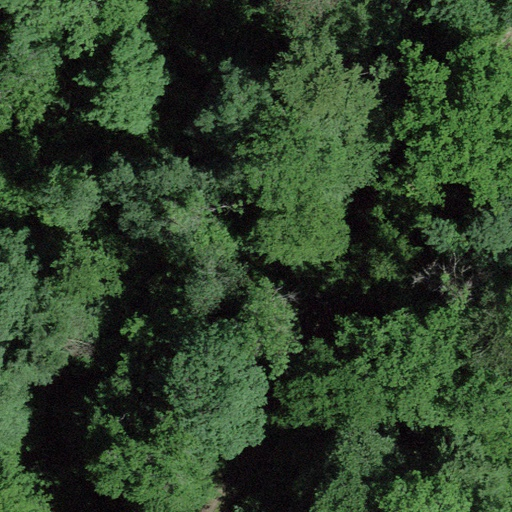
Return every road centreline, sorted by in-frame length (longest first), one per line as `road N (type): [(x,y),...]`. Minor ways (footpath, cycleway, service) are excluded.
road 1 (track): [(208,511),(285,383),(442,69),(511,44)]
road 2 (motorway): [(0,126),(77,0)]
